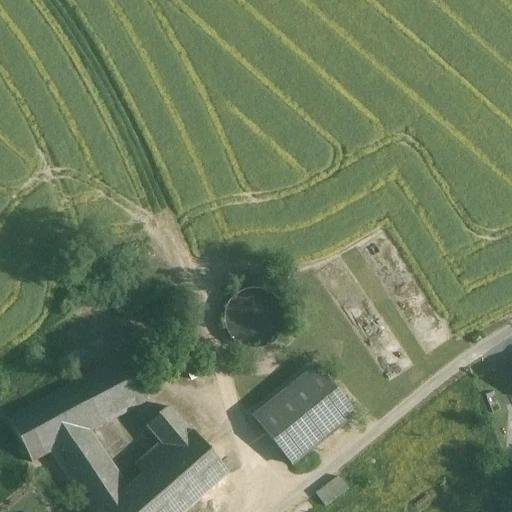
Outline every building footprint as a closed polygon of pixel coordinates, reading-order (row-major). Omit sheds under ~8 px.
[(283,331),(285,319),(282,307),(276,298),(265,291),(254,289),(242,291),(232,298),(225,308),(223,320),(225,332),(232,342),(242,348),(254,351),(266,348),(276,341),(283,331)] [(123,358),(6,420),(31,463),(89,432),(148,401),(123,358)] [(353,415),(316,369),(253,419),(291,465),(353,415)] [(157,448),(134,468),(141,476),(127,488),(129,489),(101,511),(185,511),(227,476),(191,433),(190,434),(169,411),(148,429),(166,450),(162,453),(157,448)] [(89,432),(50,453),(89,511),(101,511),(129,489),(127,488),(89,432)] [(313,497),(323,509),(345,490),(334,479),(313,497)]
